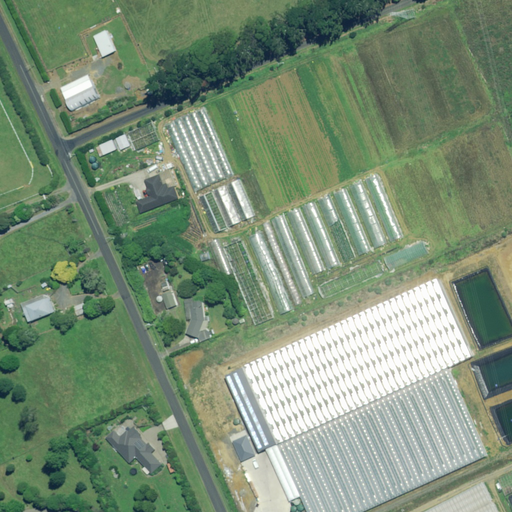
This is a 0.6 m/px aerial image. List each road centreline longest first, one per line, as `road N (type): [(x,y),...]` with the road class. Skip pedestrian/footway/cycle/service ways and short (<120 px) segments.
road 1 (unclassified): [(59,149),(220,511)]
road 2 (unclassified): [(59,149),(416,0)]
road 3 (unclassified): [(0,28),(59,149)]
